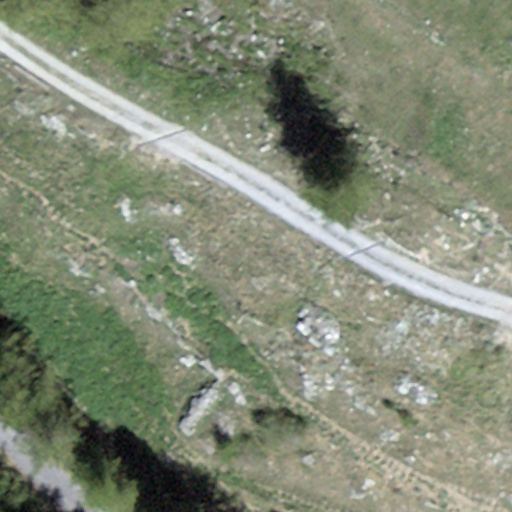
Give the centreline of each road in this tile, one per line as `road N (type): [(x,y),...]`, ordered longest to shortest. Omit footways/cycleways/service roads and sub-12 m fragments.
road 1 (track): [(0,31),(414,277),(511,304)]
road 2 (unclassified): [(0,411),(82,511)]
